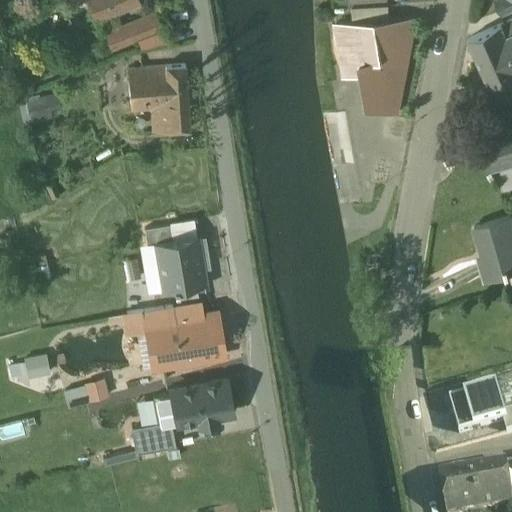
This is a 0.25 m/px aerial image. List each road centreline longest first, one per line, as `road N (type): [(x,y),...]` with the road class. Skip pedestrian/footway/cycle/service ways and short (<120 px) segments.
road 1 (residential): [(200,0),(289,511)]
road 2 (tertiary): [(458,0),(403,287),(403,360),(428,511)]
